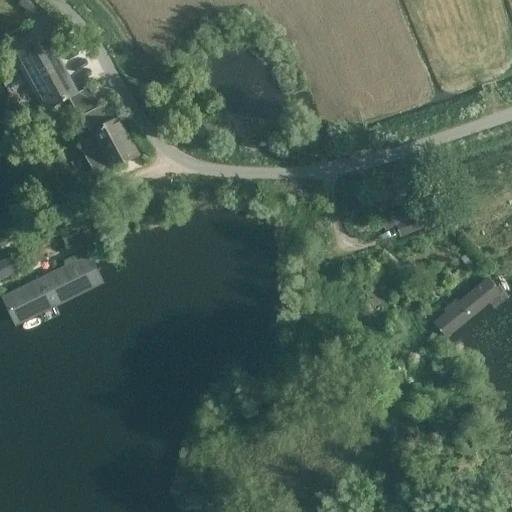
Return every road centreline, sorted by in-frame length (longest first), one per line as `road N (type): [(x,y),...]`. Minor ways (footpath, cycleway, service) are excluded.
road 1 (unclassified): [(54,0),(93,43),(152,136),(198,167),(327,171),(511,115)]
road 2 (track): [(0,251),(179,160)]
road 3 (track): [(302,0),(364,163)]
road 4 (track): [(452,0),(497,120)]
